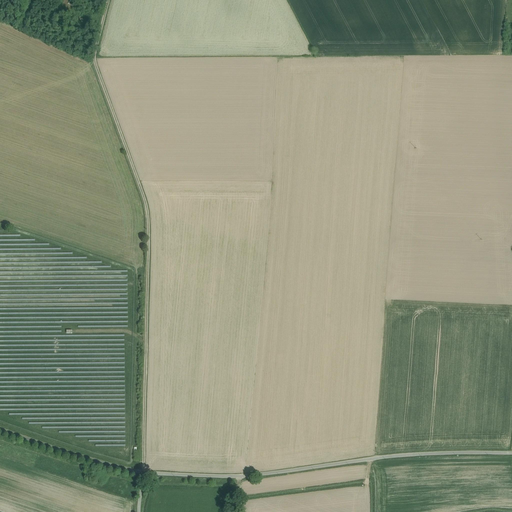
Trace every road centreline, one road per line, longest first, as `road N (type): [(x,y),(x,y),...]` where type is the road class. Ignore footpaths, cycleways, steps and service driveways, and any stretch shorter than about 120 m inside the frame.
road 1 (track): [(143,470),(144,205),(93,59),(106,0)]
road 2 (unclassified): [(143,470),(250,476),(423,453),(511,453)]
road 3 (track): [(143,470),(0,428)]
